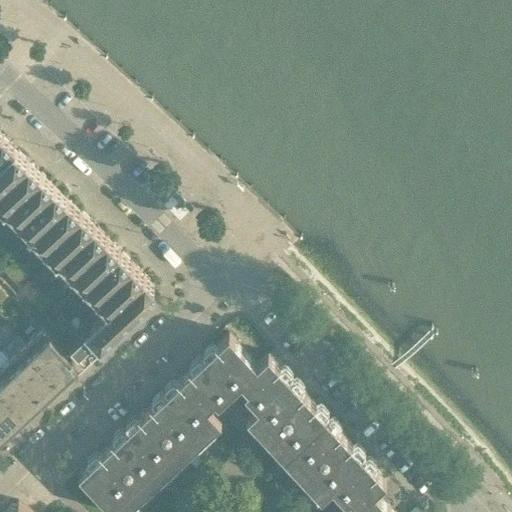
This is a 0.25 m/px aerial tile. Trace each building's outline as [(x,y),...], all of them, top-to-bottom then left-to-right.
[(1,133),(0,134),(0,158),(14,146),(1,133)] [(14,146),(0,158),(0,185),(27,158),(14,146)] [(27,158),(0,185),(0,202),(4,206),(6,204),(40,170),(27,158)] [(40,170),(6,204),(19,218),(54,183),(40,170)] [(54,183),(19,218),(31,230),(67,195),(54,183)] [(81,209),(67,195),(31,230),(44,244),(81,209)] [(81,209),(44,244),(56,257),(58,256),(94,222),(81,209)] [(94,222),(58,256),(71,268),(107,235),(100,227),(94,222)] [(107,235),(71,268),(82,280),(119,246),(107,235)] [(119,246),(82,280),(95,293),(131,259),(119,246)] [(14,258),(3,268),(9,275),(20,265),(14,258)] [(108,307),(145,273),(131,259),(95,293),(106,305),(108,307)] [(20,265),(9,275),(16,282),(27,272),(20,265)] [(122,321),(154,292),(154,282),(145,273),(108,307),(122,321)] [(38,285),(27,295),(34,302),(45,292),(38,285)] [(15,303),(0,286),(0,295),(11,307),(15,303)] [(45,292),(34,302),(40,309),(51,299),(45,292)] [(11,307),(0,295),(0,303),(7,311),(11,307)] [(106,305),(69,340),(84,356),(122,321),(108,307),(106,305)] [(62,311),(52,321),(58,328),(69,318),(62,311)] [(69,318),(58,328),(65,335),(75,325),(69,318)] [(79,361),(44,324),(26,340),(61,378),(79,361)] [(229,330),(204,353),(232,383),(241,375),(250,385),(236,398),(246,409),(244,410),(247,413),(289,373),(268,350),(257,360),(229,330)] [(61,378),(26,340),(9,356),(44,394),(61,378)] [(204,353),(165,389),(205,432),(221,417),(218,414),(236,398),(250,385),(241,375),(232,383),(204,353)] [(44,394),(9,356),(0,364),(0,381),(27,410),(44,394)] [(289,373),(247,413),(284,453),(327,414),(289,373)] [(27,410),(0,381),(0,415),(9,426),(27,410)] [(165,389),(127,425),(166,467),(175,459),(181,454),(205,432),(165,389)] [(364,454),(362,452),(327,414),(284,453),(322,493),(323,492),(364,454)] [(0,434),(9,426),(0,415),(0,434)] [(117,511),(118,511),(166,467),(127,425),(79,469),(117,511)] [(364,454),(323,492),(336,505),(350,492),(359,502),(350,510),(351,511),(397,511),(375,487),(386,477),(364,454)] [(350,492),(336,505),(327,511),(351,511),(350,510),(359,502),(350,492)] [(35,511),(18,499),(8,511),(35,511)]
